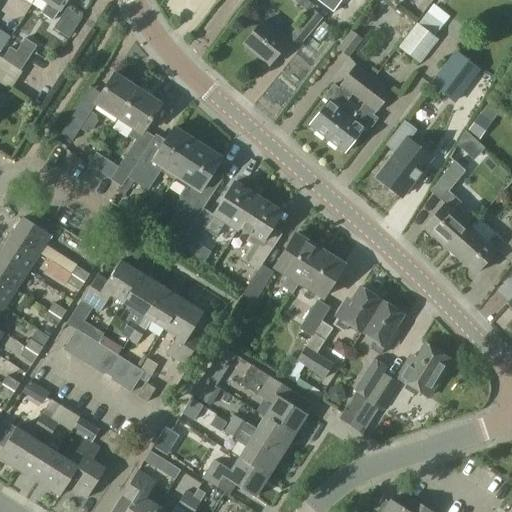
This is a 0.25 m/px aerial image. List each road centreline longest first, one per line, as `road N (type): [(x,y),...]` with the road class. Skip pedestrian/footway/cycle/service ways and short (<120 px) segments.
road 1 (tertiary): [(511,374),(376,236),(185,69),(132,0)]
road 2 (residential): [(310,511),(356,469),(511,413)]
